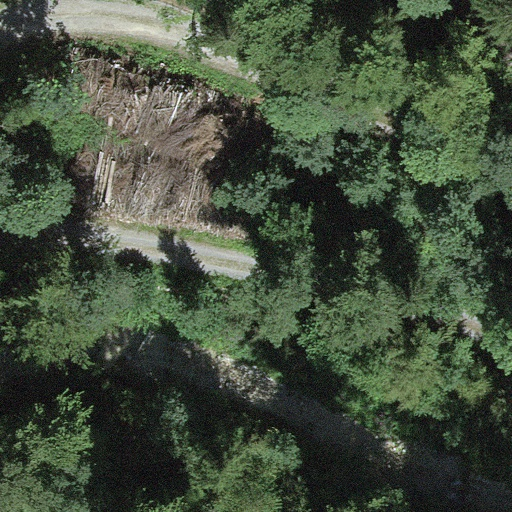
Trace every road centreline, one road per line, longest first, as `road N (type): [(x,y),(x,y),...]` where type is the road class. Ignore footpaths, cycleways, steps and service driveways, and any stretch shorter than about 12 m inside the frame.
road 1 (track): [(0,37),(101,15),(219,40),(511,169)]
road 2 (track): [(0,229),(427,303),(511,343)]
